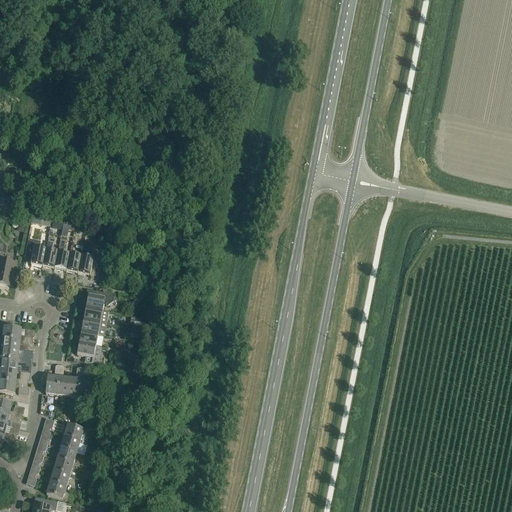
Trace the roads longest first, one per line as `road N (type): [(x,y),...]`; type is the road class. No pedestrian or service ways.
road 1 (primary): [(312,172),(245,511)]
road 2 (primary): [(286,511),(352,182)]
road 3 (residential): [(11,471),(24,466),(42,333),(53,317),(48,303),(35,300),(23,310),(0,306)]
road 4 (primary): [(352,182),(388,0)]
road 5 (unclassified): [(184,150),(0,132)]
road 6 (primary): [(345,0),(312,172)]
road 7 (unclassified): [(511,211),(352,182)]
